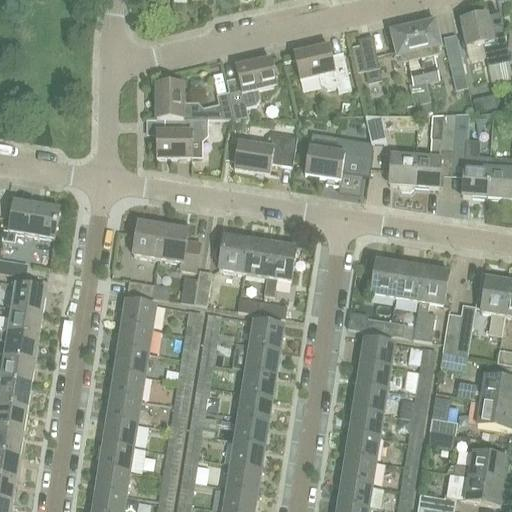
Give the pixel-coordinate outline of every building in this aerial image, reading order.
[(491,28),(488,16),(462,21),(468,49),(484,46),(489,67),(510,63),(502,26),(491,28)] [(436,24),(414,29),(427,85),(440,83),(434,59),(439,58),(437,51),(442,50),(436,24)] [(427,86),(427,85),(414,29),(392,34),(398,60),(403,59),(404,66),(409,65),(414,88),(410,89),(414,109),(418,108),(420,117),(433,114),(431,106),(427,86)] [(466,78),(456,38),(444,41),(453,81),(466,78)] [(358,43),(366,75),(380,72),(373,39),(358,43)] [(295,57),(301,83),(319,79),(321,88),(328,92),(338,90),(339,95),(352,92),(344,56),(332,59),(330,49),(325,50),(324,48),(317,49),(316,52),(295,57)] [(227,84),(230,95),(236,123),(236,124),(250,124),(247,111),(257,108),(261,102),(259,93),(278,88),(272,62),(237,70),(239,81),(227,84)] [(157,123),(165,123),(209,123),(236,123),(230,95),(217,98),(220,108),(204,111),(199,106),(184,106),(184,87),(157,87),(157,123)] [(497,111),(494,97),(473,103),(476,116),(497,111)] [(443,154),(454,155),(456,118),(444,119),(443,143),(442,154),(443,154)] [(379,120),(365,121),(370,148),(386,148),(379,120)] [(209,139),(209,123),(165,123),(165,135),(157,135),(158,162),(194,162),(193,145),(204,145),(209,139)] [(267,150),(239,146),(235,173),(271,178),(273,167),(294,170),(298,140),(274,137),(268,141),(267,150)] [(310,151),(306,178),(342,183),(343,176),(364,180),(367,156),(365,145),(345,142),(339,146),(338,155),(310,151)] [(431,142),(430,160),(418,159),(416,190),(441,192),(443,154),(442,154),(443,143),(431,142)] [(463,199),(488,201),(490,170),(491,161),(479,161),(481,144),(468,143),(467,156),(466,156),(466,159),(463,199)] [(390,188),(397,189),(397,190),(402,195),(410,196),(416,191),(416,190),(418,159),(392,157),(390,188)] [(511,162),(491,161),(490,170),(488,201),(511,202),(511,162)] [(55,243),(60,211),(15,203),(10,235),(55,243)] [(159,263),(164,229),(139,225),(134,260),(159,263)] [(164,229),(159,263),(183,267),(182,273),(198,275),(202,247),(188,245),(190,233),(188,233),(189,228),(172,225),(172,230),(164,229)] [(220,273),(244,277),(250,242),(226,239),(220,273)] [(274,246),(250,242),(244,277),(268,280),(269,280),(274,246)] [(298,250),(274,246),(269,280),(268,280),(264,300),(275,301),(278,282),(293,284),(298,250)] [(0,262),(0,277),(27,281),(29,267),(0,262)] [(372,298),(396,301),(402,267),(378,263),(372,298)] [(425,270),(402,267),(396,301),(419,305),(425,270)] [(450,274),(425,270),(419,305),(420,305),(415,342),(433,345),(437,318),(429,316),(431,307),(445,309),(450,274)] [(195,308),(200,275),(198,283),(185,281),(183,292),(181,306),(195,308)] [(213,277),(200,275),(195,308),(207,310),(208,304),(213,277)] [(477,304),(476,311),(476,312),(482,313),(481,315),(492,316),(488,338),(502,341),(506,319),(511,285),(508,284),(508,280),(482,277),(478,304),(477,304)] [(130,285),(128,298),(153,302),(155,289),(130,285)] [(12,312),(43,317),(47,292),(16,287),(12,312)] [(238,315),(248,317),(250,304),(240,302),(238,315)] [(123,328),(154,333),(157,309),(127,304),(123,328)] [(262,319),(265,306),(250,304),(248,317),(262,319)] [(288,310),(265,306),(262,319),(286,323),(288,310)] [(456,360),(468,362),(476,312),(476,311),(464,309),(462,320),(456,360)] [(9,335),(40,340),(43,317),(12,312),(9,335)] [(185,338),(199,341),(203,317),(189,315),(185,338)] [(204,341),(219,343),(222,320),(208,317),(204,341)] [(456,360),(462,320),(449,318),(443,358),(456,360)] [(389,339),(392,326),(368,322),(366,336),(389,339)] [(250,348),(281,353),(285,329),(254,324),(250,348)] [(392,326),(389,339),(404,342),(406,328),(392,326)] [(119,352),(150,357),(154,333),(123,328),(119,352)] [(0,343),(7,345),(5,359),(36,364),(40,340),(9,335),(0,333),(0,343)] [(199,341),(185,338),(181,362),(195,364),(199,341)] [(204,341),(201,365),(215,367),(219,343),(204,341)] [(362,366),(391,371),(395,347),(366,342),(362,366)] [(246,372),(277,377),(281,353),(250,348),(246,372)] [(116,376),(146,381),(150,357),(119,352),(116,376)] [(419,375),(433,378),(437,354),(423,352),(419,375)] [(511,355),(511,356),(500,354),(498,367),(511,369),(511,355)] [(468,362),(456,360),(443,358),(441,371),(466,375),(468,362)] [(32,387),(36,364),(5,359),(1,382),(32,387)] [(178,386),(192,388),(195,364),(181,362),(178,386)] [(197,389),(211,391),(215,367),(201,365),(197,389)] [(358,390),(387,395),(391,371),(362,366),(358,390)] [(277,377),(246,372),(242,396),(273,401),(277,377)] [(416,399),(430,401),(433,378),(419,375),(416,399)] [(112,400),(142,405),(146,381),(116,376),(112,400)] [(483,404),(511,408),(511,382),(486,379),(485,392),(459,388),(457,400),(483,404)] [(0,406),(29,411),(32,387),(1,382),(0,389),(0,406)] [(174,410),(188,412),(192,388),(178,386),(174,410)] [(197,389),(193,412),(207,415),(211,391),(197,389)] [(354,414),(384,418),(387,395),(358,390),(354,414)] [(270,425),(273,401),(242,396),(239,420),(270,425)] [(412,423),(426,425),(430,401),(416,399),(412,423)] [(112,400),(108,424),(138,429),(142,405),(112,400)] [(511,408),(483,404),(479,428),(511,432),(511,408)] [(0,430),(25,435),(29,411),(0,406),(0,430)] [(188,412),(174,410),(170,434),(184,436),(188,412)] [(207,415),(193,412),(189,436),(203,438),(207,415)] [(384,418),(354,414),(351,437),(380,442),(384,418)] [(239,420),(235,443),(266,448),(270,425),(239,420)] [(426,425),(412,423),(408,446),(422,449),(426,425)] [(431,434),(456,439),(458,427),(433,423),(431,434)] [(135,452),(138,429),(108,424),(104,447),(135,452)] [(0,455),(21,459),(25,435),(0,430),(0,455)] [(166,457),(180,460),(184,436),(170,434),(166,457)] [(456,439),(431,434),(428,448),(454,452),(454,450),(456,439)] [(189,436),(186,460),(199,462),(203,438),(189,436)] [(347,461),(376,466),(380,442),(351,437),(347,461)] [(262,472),(266,448),(235,443),(231,467),(262,472)] [(404,470),(418,472),(422,449),(408,446),(404,470)] [(104,447),(100,471),(131,476),(135,452),(104,447)] [(0,479),(18,482),(21,459),(0,455),(0,479)] [(470,480),(505,486),(509,461),(474,455),(472,470),(455,468),(454,478),(470,480)] [(177,483),(180,460),(166,457),(163,481),(177,483)] [(186,460),(182,484),(196,486),(199,462),(186,460)] [(376,466),(347,461),(343,485),(372,489),(376,466)] [(231,467),(227,491),(258,496),(262,472),(231,467)] [(401,494),(415,496),(418,472),(404,470),(401,494)] [(127,500),(131,476),(100,471),(97,495),(127,500)] [(0,503),(14,506),(18,482),(0,479),(0,503)] [(501,510),(505,486),(470,480),(466,504),(501,510)] [(159,505),(173,507),(177,483),(163,481),(159,505)] [(182,484),(178,507),(192,510),(196,486),(182,484)] [(339,508),(363,511),(368,511),(372,489),(343,485),(339,508)] [(227,491),(223,511),(255,511),(258,496),(227,491)] [(411,511),(415,496),(401,494),(397,511),(411,511)] [(97,495),(93,511),(125,511),(127,500),(97,495)] [(446,498),(445,502),(421,499),(419,511),(423,511),(455,511),(457,502),(446,501),(447,498),(446,498)] [(0,503),(0,511),(12,511),(14,506),(0,503)]
